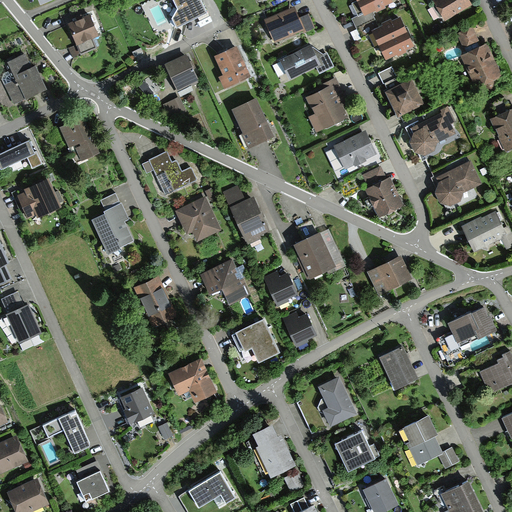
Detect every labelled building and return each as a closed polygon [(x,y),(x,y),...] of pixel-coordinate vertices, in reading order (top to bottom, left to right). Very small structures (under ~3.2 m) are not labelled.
[(200,0),(173,0),(178,10),(173,19),(177,27),(207,13),(200,0)] [(373,30),(386,58),(415,44),(401,14),(378,25),(371,10),(392,0),(358,0),(365,12),(353,18),(362,35),(373,30)] [(434,0),(446,19),(472,4),(470,0),(434,0)] [(295,4),(265,17),(276,41),(314,25),(308,11),(300,15),(295,4)] [(90,13),(68,22),(77,43),(68,47),(72,57),(97,47),(93,38),(99,36),(90,13)] [(472,24),(458,31),(464,46),(479,40),(472,24)] [(314,41),(280,58),(290,78),(317,65),(321,72),(333,66),(326,51),(320,54),(314,41)] [(488,42),(461,54),(477,87),(484,85),(487,90),(492,91),(496,89),(497,83),(495,78),(503,74),(488,42)] [(224,76),(220,77),(225,88),(251,77),(237,46),(215,55),(224,76)] [(186,52),(165,61),(177,88),(198,79),(186,52)] [(26,53),(5,63),(13,80),(5,83),(15,104),(47,89),(36,65),(32,67),(26,53)] [(315,112),(308,116),(316,131),(348,116),(343,105),(350,101),(338,76),(327,82),(328,85),(307,95),(315,112)] [(412,77),(385,91),(397,116),(425,104),(412,77)] [(179,95),(162,103),(169,117),(186,110),(179,95)] [(255,98),(233,109),(244,133),(242,134),(249,147),(273,136),(255,98)] [(442,112),(413,126),(415,132),(410,141),(414,150),(427,152),(435,149),(438,141),(457,133),(451,123),(456,121),(449,106),(440,109),(442,112)] [(511,106),(490,116),(505,150),(511,147),(511,106)] [(75,146),(82,161),(99,154),(83,118),(60,128),(69,149),(75,146)] [(367,128),(334,143),(345,167),(378,151),(367,128)] [(29,140),(0,154),(0,166),(2,170),(28,157),(33,167),(42,163),(36,151),(35,151),(29,140)] [(166,150),(142,161),(147,171),(152,168),(155,175),(167,170),(175,189),(197,179),(191,165),(182,170),(176,158),(171,160),(166,150)] [(469,159),(438,174),(441,181),(437,190),(441,201),(450,203),(462,199),(465,190),(481,182),(469,159)] [(381,165),(361,174),(378,215),(405,203),(392,174),(386,176),(381,165)] [(48,176),(24,186),(25,190),(18,193),(29,218),(38,214),(39,217),(62,207),(48,176)] [(223,190),(247,242),(264,235),(262,232),(270,229),(254,194),(245,198),(238,183),(223,190)] [(210,187),(204,190),(209,199),(215,196),(210,187)] [(91,217),(107,252),(132,241),(123,220),(130,218),(117,190),(98,198),(104,211),(91,217)] [(205,194),(176,208),(187,233),(193,230),(197,239),(220,229),(205,194)] [(505,248),(511,244),(511,235),(498,207),(461,225),(474,250),(499,237),(505,248)] [(336,267),(321,233),(295,245),(300,256),(297,258),(308,280),(336,267)] [(0,283),(12,279),(5,263),(9,261),(0,239),(0,283)] [(400,254),(368,271),(379,293),(412,277),(400,254)] [(233,257),(202,271),(211,290),(222,284),(230,302),(250,292),(243,276),(247,274),(242,263),(237,265),(233,257)] [(278,269),(263,276),(277,304),(298,294),(287,271),(280,274),(278,269)] [(158,274),(132,286),(151,326),(177,314),(158,274)] [(18,291),(2,298),(20,340),(41,331),(28,302),(23,304),(18,291)] [(488,305),(450,322),(454,330),(437,337),(448,363),(494,343),(489,333),(499,328),(488,305)] [(297,310),(283,317),(301,350),(310,346),(306,339),(317,333),(306,311),(299,315),(297,310)] [(263,319),(232,333),(239,350),(252,344),(259,358),(277,350),(263,319)] [(404,346),(381,356),(395,387),(418,377),(404,346)] [(511,356),(511,355),(478,368),(488,391),(511,381),(511,356)] [(190,390),(195,401),(216,391),(201,357),(168,371),(179,395),(190,390)] [(339,376),(319,385),(329,406),(324,408),(331,423),(356,411),(339,376)] [(141,387),(117,397),(130,424),(153,414),(141,387)] [(0,402),(0,425),(8,422),(0,402)] [(75,410),(40,426),(45,438),(61,431),(72,454),(91,445),(75,410)] [(511,410),(502,415),(511,436),(511,435),(511,410)] [(431,414),(405,425),(411,439),(408,440),(410,446),(418,463),(439,454),(445,467),(458,461),(452,447),(443,451),(436,435),(440,433),(431,414)] [(271,424),(252,433),(272,475),(295,464),(280,432),(276,434),(271,424)] [(363,430),(337,441),(349,468),(375,457),(363,430)] [(18,433),(0,440),(0,472),(30,459),(18,433)] [(98,460),(75,469),(86,496),(109,488),(98,460)] [(299,471),(285,477),(292,491),(305,486),(299,471)] [(219,475),(189,494),(199,509),(220,497),(225,505),(234,498),(219,475)] [(38,476),(7,489),(17,511),(24,511),(49,502),(38,476)] [(387,477),(365,487),(375,511),(377,511),(398,503),(387,477)] [(484,511),(469,480),(441,493),(450,511),(484,511)]
